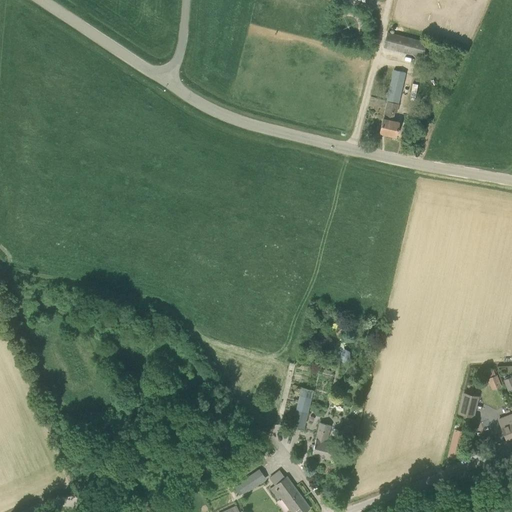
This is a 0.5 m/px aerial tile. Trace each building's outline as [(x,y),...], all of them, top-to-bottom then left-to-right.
[(384,47),(423,57),(426,42),(388,32),(384,47)] [(383,119),(380,133),(396,136),(399,122),(391,120),(393,111),(397,112),(406,73),(394,70),(387,101),(383,119)] [(489,378),(487,379),(491,390),(501,386),(496,375),(495,376),(493,370),(487,373),(489,378)] [(511,389),(511,376),(503,380),(508,391),(511,389)] [(313,390),(302,387),(292,427),(304,430),(313,390)] [(473,418),(479,396),(463,392),(457,414),(473,418)] [(511,439),(511,414),(499,420),(507,441),(511,439)] [(355,441),(360,421),(347,418),(342,438),(355,441)] [(316,439),(312,454),(332,459),(336,444),(323,441),(325,434),(328,435),(330,425),(320,423),(316,439)] [(463,432),(454,429),(447,457),(457,459),(463,432)] [(237,483),(243,494),(269,480),(263,468),(237,483)] [(305,511),(310,509),(286,476),(285,477),(281,472),(271,480),(275,485),(270,489),(278,499),(283,496),(292,508),(290,510),(291,511),(305,511)]
